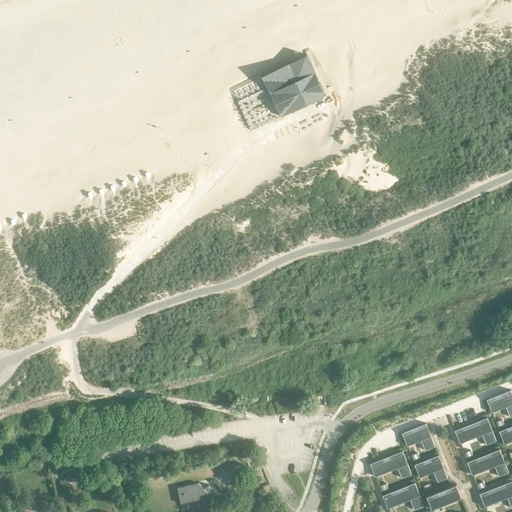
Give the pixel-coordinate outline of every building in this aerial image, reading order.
[(306,55),(262,76),(268,88),(272,86),(279,102),(275,104),(281,117),(325,96),(306,55)] [(337,102),(312,111),(318,129),(343,120),(337,102)] [(299,115),(271,131),(283,153),(312,137),(299,115)] [(282,153),(271,159),(275,166),(286,160),(282,153)] [(511,393),(510,390),(486,400),(491,413),(492,412),(491,410),(505,405),(510,417),(511,416),(511,393)] [(487,418),(454,431),(459,444),(460,444),(459,441),(481,433),(486,445),(496,441),(487,418)] [(426,423),(402,433),(407,446),(406,444),(420,438),(425,451),(435,447),(426,423)] [(511,425),(499,431),(504,444),(503,442),(511,438),(511,425)] [(499,450),(467,462),(472,476),(472,475),(472,473),(493,464),(498,477),(508,473),(499,450)] [(402,451),(370,464),(375,477),(376,477),(375,474),(396,466),(401,478),(411,474),(402,451)] [(438,455),(414,465),(419,478),(420,477),(419,475),(432,470),(437,482),(448,478),(438,455)] [(511,482),(511,481),(479,494),(484,507),(485,507),(484,505),(506,496),(511,508),(511,507),(511,482)] [(203,505),(208,502),(215,495),(208,487),(209,487),(207,485),(206,486),(203,489),(198,483),(176,488),(179,504),(198,500),(203,505)] [(415,483),(382,495),(387,508),(388,508),(387,506),(409,497),(414,510),(424,506),(415,483)] [(456,484),(426,496),(432,509),(431,507),(460,495),(461,498),(461,497),(456,484)]
